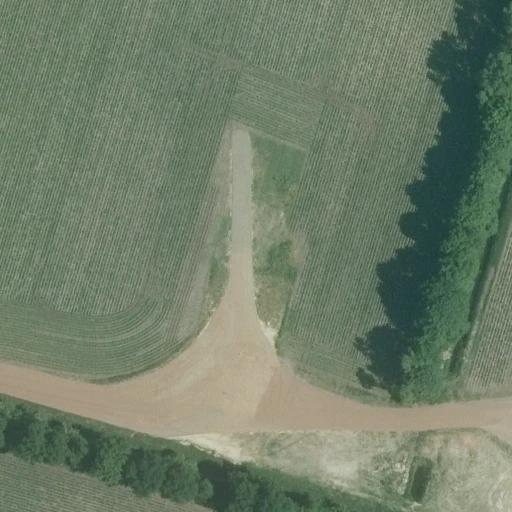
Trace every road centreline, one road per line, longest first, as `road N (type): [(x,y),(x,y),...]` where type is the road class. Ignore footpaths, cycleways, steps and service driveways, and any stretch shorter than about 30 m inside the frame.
road 1 (track): [(393,511),(511,107)]
road 2 (track): [(0,385),(167,432),(226,376)]
